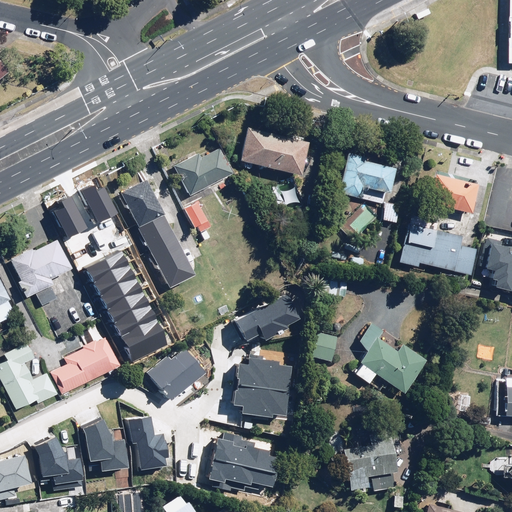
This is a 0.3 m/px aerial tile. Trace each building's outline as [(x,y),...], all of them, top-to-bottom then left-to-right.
[(302,143),(243,128),(234,162),(294,177),(302,143)] [(184,196),(228,173),(215,148),(196,157),(194,153),(168,166),(184,196)] [(330,194),(380,205),(380,202),(387,169),(358,162),(359,159),(338,154),(330,194)] [(476,185),(433,175),(426,202),(469,212),(476,185)] [(143,179),(114,193),(160,288),(189,273),(143,179)] [(116,215),(101,182),(79,192),(95,225),(116,215)] [(305,211),(292,182),(278,188),(290,217),(305,211)] [(86,229),(71,196),(50,206),(65,239),(86,229)] [(208,228),(193,201),(180,208),(191,227),(194,225),(201,240),(207,237),(203,231),(208,228)] [(396,205),(380,202),(380,205),(377,219),(392,223),(396,205)] [(458,236),(403,223),(394,262),(413,266),(414,263),(466,276),(472,250),(456,246),(458,236)] [(479,234),(467,282),(511,292),(511,256),(496,253),(499,239),(479,234)] [(66,269),(51,240),(30,251),(28,247),(3,260),(23,299),(33,293),(39,306),(55,298),(45,280),(66,269)] [(122,251),(84,270),(131,362),(169,343),(122,251)] [(342,287),(322,284),(323,279),(311,278),(309,292),(309,293),(341,297),(342,287)] [(0,321),(12,315),(0,289),(0,321)] [(297,321),(282,291),(225,320),(236,342),(248,336),(254,347),(285,331),(283,328),(297,321)] [(394,351),(373,338),(379,330),(367,323),(353,344),(363,350),(355,363),(356,364),(350,373),(365,383),(370,375),(398,394),(421,359),(398,344),(394,351)] [(328,362),(333,337),(312,332),(306,360),(311,361),(312,359),(328,362)] [(58,395),(116,366),(118,365),(103,336),(69,353),(72,360),(47,372),(58,395)] [(188,343),(181,349),(180,347),(145,377),(165,401),(200,372),(190,360),(197,354),(188,343)] [(0,358),(1,361),(0,360),(0,385),(11,409),(35,398),(37,401),(52,394),(42,372),(28,379),(20,363),(29,359),(23,344),(0,354),(0,358)] [(276,417),(282,367),(273,366),(273,361),(256,359),(257,355),(246,354),(245,359),(240,358),(239,366),(231,365),(229,378),(231,379),(230,391),(227,391),(225,403),(235,405),(234,414),(263,417),(263,415),(276,417)] [(511,379),(500,379),(498,416),(511,416),(511,379)] [(319,401),(319,388),(305,388),(305,401),(319,401)] [(146,418),(122,420),(124,442),(130,441),(133,471),(157,469),(156,458),(162,458),(160,442),(155,442),(154,435),(148,436),(146,418)] [(79,462),(93,460),(94,472),(118,469),(114,440),(103,441),(100,419),(74,423),(79,462)] [(268,492),(275,454),(264,452),(265,447),(253,444),(254,439),(241,437),(242,432),(219,428),(217,437),(211,435),(200,489),(226,494),(227,489),(254,494),(255,489),(268,492)] [(366,493),(380,490),(381,497),(388,496),(387,489),(393,488),(387,457),(399,455),(394,429),(384,431),(354,436),(357,448),(336,452),(343,490),(365,486),(366,493)] [(32,477),(35,477),(36,481),(46,480),(47,489),(76,486),(73,458),(56,460),(54,439),(28,442),(32,477)] [(458,475),(466,459),(451,451),(443,468),(458,475)] [(511,455),(485,456),(486,477),(504,477),(511,484),(511,455)] [(0,499),(10,497),(9,488),(21,485),(15,456),(0,459),(0,499)] [(155,508),(157,511),(218,511),(217,510),(214,511),(187,511),(180,502),(179,503),(177,505),(171,497),(155,508)] [(426,498),(424,503),(422,511),(479,511),(473,510),(472,511),(460,511),(446,509),(448,503),(426,498)]
